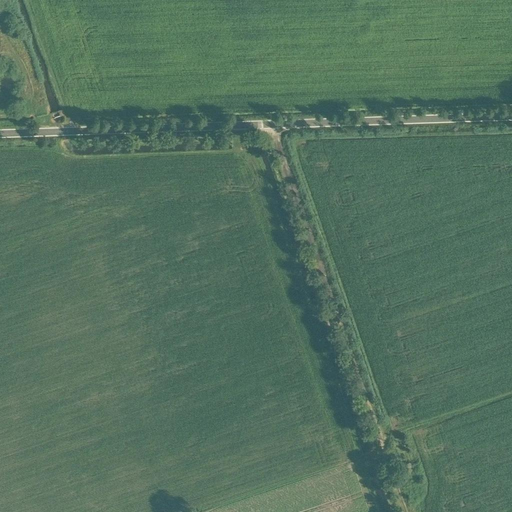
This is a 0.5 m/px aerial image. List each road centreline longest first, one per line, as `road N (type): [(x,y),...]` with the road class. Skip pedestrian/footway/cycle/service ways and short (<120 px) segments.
road 1 (unclassified): [(0,136),(511,119)]
road 2 (track): [(265,127),(283,158),(402,511)]
